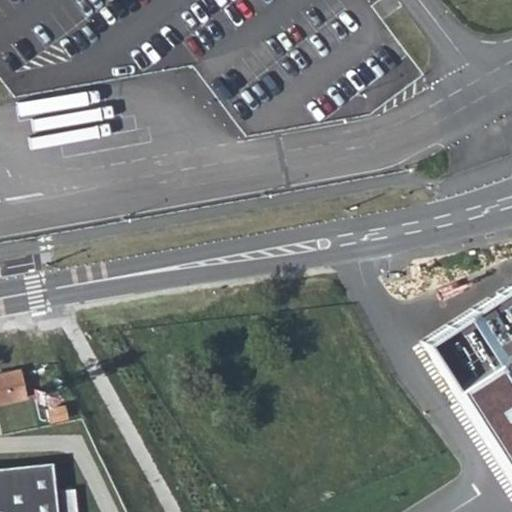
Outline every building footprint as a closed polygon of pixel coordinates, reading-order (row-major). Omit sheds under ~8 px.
[(305,437),(380,402),(363,365),(370,362),(327,269),(294,284),(308,316),(296,321),(319,369),(336,361),(345,381),(291,406),(305,437)] [(511,287),(427,336),(511,465),(511,287)] [(142,347),(101,366),(127,423),(168,404),(142,347)] [(19,370),(0,374),(0,402),(25,397),(19,370)] [(62,407),(45,410),(48,423),(65,419),(62,407)] [(191,502),(231,482),(196,408),(155,427),(191,502)] [(253,476),(260,474),(266,496),(290,489),(272,427),(242,436),(253,476)] [(0,511),(53,511),(49,462),(0,466),(0,511)] [(295,491),(259,500),(262,511),(292,511),(300,510),(295,491)]
